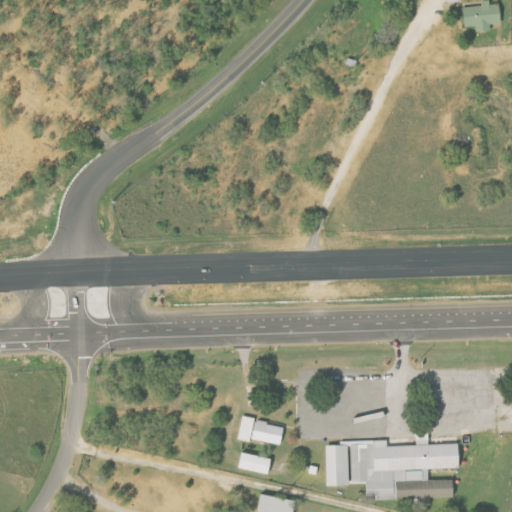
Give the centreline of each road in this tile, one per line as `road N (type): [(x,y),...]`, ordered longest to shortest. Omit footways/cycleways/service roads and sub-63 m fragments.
road 1 (trunk): [(511,260),(0,277)]
road 2 (tertiary): [(77,332),(74,213),(81,194),(226,78),(305,0)]
road 3 (trunk): [(145,328),(511,317)]
road 4 (residential): [(40,511),(75,426),(77,332)]
